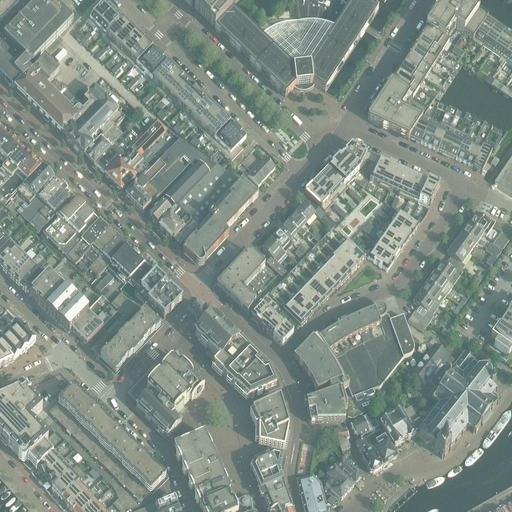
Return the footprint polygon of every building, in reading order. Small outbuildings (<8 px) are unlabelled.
[(0,0),(0,21),(1,22),(20,2),(22,0),(0,0)] [(29,0),(0,30),(0,75),(62,136),(72,125),(69,122),(69,121),(69,120),(75,114),(74,114),(77,111),(78,111),(35,70),(62,41),(66,37),(64,35),(74,24),(78,21),(76,20),(96,0),(29,0)] [(182,0),(191,8),(194,5),(195,6),(196,7),(193,10),(198,15),(198,16),(209,26),(214,30),(232,12),(228,9),(232,5),(230,4),(233,0),(182,0)] [(232,12),(214,30),(285,98),(293,89),(295,90),(296,91),(297,92),(299,92),(300,93),(304,92),(308,92),(310,91),(311,90),(313,89),(314,87),(324,94),(366,29),(378,12),(359,0),(293,0),(296,24),(292,24),(287,26),(283,27),(278,29),(274,32),(270,34),(266,37),(263,40),(232,11),(232,12)] [(511,33),(510,32),(500,26),(491,20),(481,14),(460,0),(447,0),(428,30),(430,32),(424,41),(418,50),(412,59),(406,68),(400,77),(394,86),(392,85),(368,121),(368,122),(369,123),(370,124),(397,136),(409,142),(410,140),(471,47),(511,74),(511,33)] [(105,4),(86,24),(94,31),(113,12),(105,4),(106,4),(105,4)] [(121,19),(113,12),(94,31),(102,39),(120,20),(121,20),(121,19)] [(120,20),(102,39),(109,46),(128,27),(121,20),(121,19),(121,20),(120,20)] [(136,34),(128,27),(109,46),(117,54),(136,34)] [(144,42),(136,34),(117,54),(125,61),(144,42)] [(88,41),(85,38),(80,43),(83,46),(88,41)] [(151,49),(144,42),(125,61),(133,69),(135,68),(134,67),(151,49)] [(135,68),(143,75),(144,73),(160,56),(156,53),(152,49),(151,49),(134,67),(135,68)] [(104,55),(101,53),(96,58),(99,61),(104,55)] [(144,73),(152,80),(167,64),(167,65),(168,65),(163,60),(160,56),(144,73)] [(167,64),(152,80),(159,88),(175,72),(167,65),(167,64)] [(119,70),(116,68),(111,73),(114,76),(119,70)] [(182,79),(175,72),(159,88),(156,91),(164,99),(166,98),(165,97),(182,79)] [(166,98),(174,105),(190,87),(183,80),(184,80),(183,80),(182,79),(165,97),(166,98)] [(135,85),(132,83),(127,88),(130,91),(135,85)] [(190,87),(174,105),(181,112),(185,108),(198,94),(199,95),(199,94),(190,86),(190,87)] [(72,125),(62,136),(84,158),(84,157),(94,167),(96,168),(135,128),(133,126),(123,136),(116,129),(125,120),(94,90),(86,97),(88,99),(84,102),(89,107),(82,114),(80,111),(79,111),(78,111),(77,111),(74,114),(75,114),(69,120),(69,121),(69,122),(72,125)] [(185,108),(181,112),(189,120),(206,102),(206,101),(205,101),(199,95),(198,94),(185,108)] [(150,100),(147,97),(142,103),(145,106),(150,100)] [(206,102),(189,120),(197,127),(214,109),(206,102)] [(221,117),(214,109),(197,127),(204,134),(204,135),(221,117)] [(422,121),(410,140),(420,145),(430,124),(432,120),(424,116),(421,121),(422,121)] [(229,124),(221,117),(204,135),(204,134),(203,136),(210,144),(215,139),(229,124)] [(142,136),(135,128),(96,168),(104,177),(113,186),(138,159),(139,160),(147,151),(165,133),(155,123),(142,136)] [(215,139),(210,144),(218,151),(237,131),(234,128),(229,124),(215,139)] [(430,124),(420,145),(429,149),(439,128),(430,124)] [(439,128),(429,149),(432,150),(438,153),(447,133),(449,128),(444,125),(441,124),(439,128)] [(447,133),(438,153),(442,155),(447,157),(456,137),(458,132),(454,130),(449,128),(447,133)] [(0,152),(11,141),(1,131),(0,132),(0,152)] [(237,131),(218,151),(228,161),(231,164),(243,152),(238,147),(246,139),(241,135),(237,131)] [(456,137),(447,157),(452,159),(455,161),(464,141),(466,138),(467,136),(463,134),(458,132),(456,137)] [(464,141),(455,161),(462,164),(464,165),(474,142),(472,141),(466,138),(464,141)] [(184,158),(194,167),(204,157),(180,140),(150,171),(125,197),(142,214),(144,212),(151,205),(185,170),(178,164),(184,158)] [(0,171),(21,150),(11,141),(0,152),(0,171)] [(474,142),(464,165),(472,168),(472,169),(473,169),(483,146),(482,146),(474,142)] [(243,152),(236,159),(243,164),(241,166),(242,166),(251,175),(247,179),(257,189),(258,188),(275,171),(264,161),(260,165),(250,156),(255,151),(249,146),(243,152)] [(483,146),(473,169),(481,175),(491,153),(492,150),(483,146)] [(349,149),(342,156),(359,172),(367,164),(370,156),(367,155),(367,154),(362,152),(355,149),(352,148),(351,147),(349,149)] [(0,190),(30,159),(21,150),(0,171),(0,190)] [(138,159),(113,186),(125,197),(150,171),(146,166),(155,158),(147,151),(139,160),(138,159)] [(337,161),(334,164),(336,165),(351,180),(352,179),(359,172),(342,156),(337,161)] [(370,156),(367,164),(375,168),(369,181),(370,181),(379,186),(380,186),(390,165),(379,160),(374,158),(370,156)] [(216,166),(204,157),(194,167),(159,202),(161,205),(156,210),(151,205),(144,212),(149,217),(148,217),(153,221),(152,224),(155,227),(157,226),(158,227),(174,210),(216,166)] [(494,158),(490,165),(494,168),(498,161),(494,158)] [(19,194),(43,168),(42,167),(40,169),(30,159),(0,190),(0,195),(7,203),(17,192),(19,194)] [(228,161),(220,169),(224,172),(231,164),(228,161)] [(504,172),(502,174),(511,180),(511,163),(510,162),(509,164),(511,166),(506,174),(504,172)] [(231,164),(224,172),(241,184),(242,183),(246,179),(237,170),(231,164)] [(332,166),(327,171),(345,189),(346,189),(354,181),(352,179),(351,180),(336,165),(334,164),(332,166)] [(379,186),(378,188),(389,193),(390,191),(400,170),(390,165),(380,186),(379,186)] [(208,219),(239,186),(241,184),(224,172),(220,169),(216,166),(174,210),(158,227),(159,228),(158,230),(170,242),(172,240),(174,242),(173,244),(177,248),(179,247),(180,248),(197,230),(204,215),(208,219)] [(43,168),(19,194),(29,204),(54,179),(43,168)] [(400,170),(390,191),(399,195),(400,195),(410,174),(400,170)] [(322,177),(320,179),(321,181),(338,197),(337,198),(339,199),(348,190),(346,189),(345,189),(327,171),(322,177)] [(399,195),(398,197),(409,202),(420,179),(410,174),(400,195),(399,195)] [(494,186),(511,198),(511,180),(502,174),(501,176),(504,178),(497,188),(494,186)] [(317,182),(312,187),(330,205),(331,204),(337,198),(338,197),(321,181),(320,179),(317,182)] [(420,179),(409,202),(418,206),(419,204),(420,204),(429,183),(430,183),(428,182),(420,179)] [(29,225),(64,188),(55,180),(20,216),(29,225)] [(209,222),(181,252),(198,269),(228,238),(223,233),(255,200),(257,198),(243,184),(242,183),(241,184),(239,186),(208,219),(207,220),(209,222)] [(419,204),(418,206),(429,211),(429,209),(430,209),(430,208),(430,207),(433,200),(434,200),(435,197),(437,192),(439,187),(433,185),(429,183),(420,204),(419,204)] [(310,189),(304,195),(305,197),(305,196),(320,210),(321,212),(321,211),(324,215),(333,206),(331,204),(330,205),(312,187),(311,188),(310,189)] [(64,188),(29,225),(38,234),(57,214),(73,197),(64,188)] [(66,257),(99,222),(85,208),(77,201),(67,212),(66,210),(42,234),(66,257)] [(303,206),(295,215),(306,226),(315,217),(315,216),(330,231),(335,226),(324,216),(312,205),(308,210),(303,206)] [(295,215),(287,224),(298,235),(298,234),(302,238),(306,234),(302,230),(306,226),(295,215)] [(393,224),(392,225),(411,238),(418,228),(399,215),(393,224)] [(490,222),(487,225),(475,216),(468,226),(482,236),(485,238),(495,225),(490,222)] [(112,234),(99,222),(66,257),(75,266),(84,257),(93,265),(118,239),(117,239),(118,238),(113,233),(112,234)] [(391,222),(384,233),(386,234),(405,247),(411,238),(392,225),(393,224),(391,222)] [(287,224),(278,233),(289,243),(292,246),(293,246),(294,247),(297,243),(293,239),(298,235),(287,224)] [(476,246),(482,236),(468,226),(461,236),(476,246)] [(268,296),(260,305),(262,307),(268,313),(270,314),(275,320),(277,322),(285,329),(293,337),(296,333),(300,329),(298,327),(297,327),(295,325),(296,325),(291,320),(283,312),(290,305),(297,297),(304,290),(311,282),(318,275),(326,267),(333,260),(340,252),(347,245),(348,244),(339,235),(338,236),(333,232),(332,231),(269,297),(268,296)] [(278,233),(270,242),(285,256),(286,256),(284,255),(292,246),(289,243),(278,233)] [(314,234),(310,238),(316,243),(320,239),(314,234)] [(386,234),(380,242),(399,256),(405,247),(386,234)] [(499,245),(505,237),(501,234),(493,246),(502,252),(504,249),(499,245)] [(469,256),(476,246),(461,236),(454,246),(469,256)] [(504,249),(510,240),(505,237),(499,245),(504,249)] [(0,253),(3,251),(8,245),(1,238),(0,238),(0,253)] [(111,264),(127,248),(118,239),(93,265),(88,270),(97,279),(99,277),(107,268),(111,264)] [(270,242),(262,251),(270,259),(266,264),(282,279),(287,274),(277,265),(285,256),(270,242)] [(375,250),(374,251),(393,265),(399,256),(380,242),(375,250)] [(37,244),(23,259),(45,281),(60,266),(37,244)] [(347,245),(340,252),(357,269),(358,269),(364,263),(365,262),(364,261),(356,253),(349,247),(350,245),(348,244),(347,245)] [(0,253),(0,268),(3,265),(10,258),(16,252),(8,245),(3,251),(0,253)] [(461,266),(469,256),(454,246),(447,256),(451,258),(448,263),(461,272),(464,268),(461,266)] [(302,247),(298,251),(303,257),(307,252),(302,247)] [(145,265),(127,248),(111,264),(107,268),(125,286),(129,282),(145,265)] [(373,249),(366,259),(367,260),(373,264),(373,265),(381,270),(387,274),(393,265),(374,251),(375,250),(373,249)] [(298,251),(294,255),(300,260),(303,257),(298,251)] [(3,265),(0,268),(0,269),(6,276),(10,273),(18,265),(23,259),(16,252),(10,258),(3,265)] [(340,252),(333,260),(350,277),(351,277),(357,270),(358,269),(357,269),(340,252)] [(217,288),(216,288),(247,317),(255,304),(261,295),(262,294),(263,292),(266,290),(271,284),(276,279),(264,268),(248,254),(226,277),(220,284),(217,288)] [(491,268),(496,260),(493,258),(487,265),(491,268)] [(10,273),(6,276),(14,283),(17,280),(25,272),(30,267),(23,259),(18,265),(10,273)] [(333,260),(326,267),(343,284),(349,278),(350,278),(351,277),(350,277),(333,260)] [(463,273),(461,272),(448,263),(445,267),(441,265),(434,275),(448,285),(453,288),(455,284),(463,273)] [(82,264),(78,269),(84,275),(88,270),(82,264)] [(139,290),(154,274),(145,265),(129,282),(139,290)] [(17,280),(14,283),(21,291),(25,287),(32,279),(37,274),(30,267),(25,272),(17,280)] [(326,267),(318,275),(336,292),(343,284),(326,267)] [(25,287),(21,291),(25,295),(29,298),(32,294),(40,287),(45,281),(37,274),(32,279),(25,287)] [(154,274),(139,290),(139,291),(134,296),(146,308),(148,306),(164,320),(169,315),(170,315),(181,303),(169,291),(168,292),(165,289),(165,288),(165,284),(155,274),(154,274)] [(318,275),(311,282),(329,299),(335,292),(336,292),(318,275)] [(427,284),(427,285),(441,295),(446,298),(453,288),(448,285),(434,275),(427,284)] [(95,290),(100,295),(113,280),(108,276),(95,290)] [(29,298),(33,302),(62,330),(67,335),(83,319),(45,281),(40,287),(32,294),(29,298)] [(311,282),(304,290),(322,307),(329,299),(311,282)] [(421,294),(420,294),(434,304),(439,308),(446,298),(441,295),(427,285),(421,294)] [(304,290),(297,297),(314,314),(315,314),(321,307),(322,307),(304,290)] [(109,307),(121,318),(133,306),(121,294),(109,307)] [(418,308),(415,313),(430,324),(434,319),(432,318),(439,308),(434,304),(420,294),(413,304),(418,308)] [(297,297),(290,305),(307,322),(308,321),(314,314),(297,297)] [(458,307),(462,309),(467,301),(464,299),(458,307)] [(99,333),(116,316),(100,301),(83,319),(99,333)] [(134,304),(133,306),(121,318),(112,327),(137,350),(158,328),(134,304)] [(290,305),(283,312),(291,320),(296,325),(295,325),(297,327),(298,327),(300,329),(307,322),(290,305)] [(498,328),(490,339),(497,343),(494,347),(508,357),(511,353),(511,306),(507,314),(509,315),(500,329),(498,328)] [(262,307),(251,319),(258,326),(270,314),(268,313),(262,307)] [(391,320),(385,317),(386,316),(386,314),(386,312),(385,311),(384,309),(383,308),(381,308),(380,307),(378,307),(376,307),(372,309),(373,313),(363,317),(362,317),(362,318),(352,322),(351,322),(350,322),(350,323),(340,328),(339,328),(330,334),(329,334),(328,335),(319,341),(318,342),(315,344),(312,342),(294,361),(293,361),(302,372),(305,375),(310,382),(316,395),(322,392),(324,398),(306,405),(307,409),(306,409),(307,410),(310,425),(345,424),(343,412),(346,412),(347,419),(352,421),(375,409),(375,392),(379,391),(413,346),(414,346),(414,345),(415,344),(415,343),(415,341),(416,340),(416,339),(416,338),(415,337),(415,336),(400,318),(397,321),(394,324),(391,320)] [(457,316),(462,309),(458,307),(453,313),(457,316)] [(427,328),(430,324),(415,313),(411,318),(427,328)] [(270,314),(258,326),(266,334),(277,322),(275,320),(270,314)] [(0,369),(3,369),(13,364),(20,357),(28,350),(29,349),(29,350),(35,344),(34,344),(35,343),(30,337),(18,324),(18,325),(15,322),(14,322),(11,320),(8,317),(8,316),(7,315),(0,321),(0,369)] [(159,368),(132,395),(141,404),(136,409),(167,439),(171,443),(174,449),(177,456),(177,457),(180,465),(181,464),(183,471),(186,479),(187,479),(190,485),(189,485),(192,493),(193,493),(196,499),(195,500),(199,507),(201,511),(291,511),(279,474),(282,458),(284,452),(288,431),(279,402),(276,388),(268,372),(260,365),(260,364),(248,352),(248,353),(238,343),(212,318),(194,337),(172,359),(161,370),(159,368)] [(423,334),(427,328),(411,318),(408,324),(423,334)] [(83,319),(67,335),(74,343),(91,326),(83,319)] [(277,322),(266,334),(274,341),(285,329),(277,322)] [(91,326),(74,343),(82,350),(99,333),(91,326)] [(114,373),(137,350),(112,327),(90,350),(114,373)] [(285,329),(274,341),(280,347),(283,347),(293,337),(285,329)] [(450,341),(452,337),(453,337),(448,333),(444,330),(441,334),(450,341)] [(452,369),(455,366),(453,365),(454,362),(434,347),(411,376),(424,386),(426,383),(436,390),(436,391),(437,390),(446,379),(446,378),(452,369)] [(415,437),(418,439),(433,451),(432,451),(434,452),(433,454),(434,455),(435,453),(441,458),(440,459),(441,460),(442,459),(444,460),(445,459),(443,458),(448,452),(450,453),(451,452),(449,451),(455,443),(456,444),(456,443),(455,442),(461,435),(462,436),(463,435),(462,435),(467,428),(473,433),(472,434),(473,435),(474,434),(475,434),(476,433),(475,433),(480,426),(482,427),(482,426),(491,414),(492,414),(493,413),(491,412),(496,405),(497,406),(498,405),(497,404),(498,403),(497,402),(498,401),(497,399),(497,398),(496,397),(494,396),(493,396),(491,396),(495,391),(497,392),(497,391),(496,390),(497,389),(496,389),(495,390),(492,387),(493,387),(494,385),(494,383),(493,382),(491,381),(490,376),(492,375),(491,374),(489,375),(485,371),(485,369),(484,369),(484,370),(464,354),(455,366),(452,369),(446,378),(446,379),(437,390),(436,391),(438,392),(432,399),(431,399),(432,400),(431,401),(432,402),(433,401),(436,404),(431,410),(430,410),(430,411),(425,418),(424,418),(423,419),(424,419),(420,425),(410,409),(402,414),(401,412),(379,425),(394,450),(415,437)] [(164,480),(149,495),(152,497),(168,481),(166,476),(72,385),(55,403),(58,405),(72,390),(164,480)] [(72,437),(95,413),(72,390),(58,405),(49,414),(72,437)] [(123,511),(113,491),(55,434),(47,441),(29,422),(36,416),(42,411),(41,409),(25,392),(24,391),(18,394),(15,395),(13,396),(7,399),(0,401),(0,437),(2,440),(2,441),(3,442),(4,441),(8,445),(7,446),(8,447),(9,447),(24,463),(24,464),(27,461),(53,489),(51,491),(61,502),(62,501),(67,507),(66,508),(68,511),(123,511)] [(94,459),(118,435),(95,413),(72,437),(94,459)] [(368,425),(374,421),(371,414),(364,417),(368,425)] [(353,433),(366,426),(362,419),(349,425),(353,433)] [(378,429),(377,427),(374,421),(368,425),(372,432),(378,429)] [(366,426),(353,433),(357,440),(369,433),(366,426)] [(344,459),(348,457),(346,453),(349,451),(348,450),(350,449),(347,442),(349,441),(345,431),(333,433),(335,438),(343,457),(344,459)] [(117,482),(141,458),(118,435),(94,459),(117,482)] [(396,459),(395,457),(384,438),(376,442),(373,436),(365,440),(382,469),(396,459)] [(335,438),(330,440),(336,455),(341,453),(335,438)] [(373,476),(382,469),(365,440),(356,446),(356,448),(371,475),(373,476)] [(340,474),(354,487),(361,479),(359,478),(359,477),(359,476),(350,456),(348,457),(344,459),(341,461),(347,466),(340,474)] [(149,495),(164,480),(141,458),(117,482),(140,504),(149,495)] [(346,496),(354,487),(340,474),(347,466),(341,461),(326,478),(329,480),(327,481),(329,483),(330,482),(346,496)] [(325,506),(320,486),(313,479),(297,483),(303,511),(328,511),(329,511),(328,510),(325,506)] [(338,504),(346,496),(330,482),(329,483),(325,488),(329,491),(326,494),(328,495),(331,498),(335,502),(337,503),(338,504)] [(331,498),(327,503),(331,507),(335,502),(331,498)] [(178,511),(177,510),(177,509),(173,500),(173,499),(172,499),(170,500),(154,506),(156,511),(178,511)]
